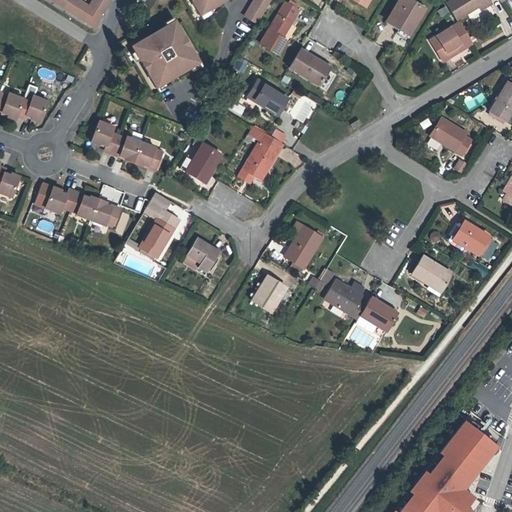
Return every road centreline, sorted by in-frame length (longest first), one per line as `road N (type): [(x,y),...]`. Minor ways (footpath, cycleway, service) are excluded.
road 1 (residential): [(371,134),(309,173),(250,239),(195,207)]
road 2 (residential): [(511,46),(402,115)]
road 3 (residential): [(402,115),(350,35),(326,23)]
road 4 (residential): [(110,47),(48,151)]
